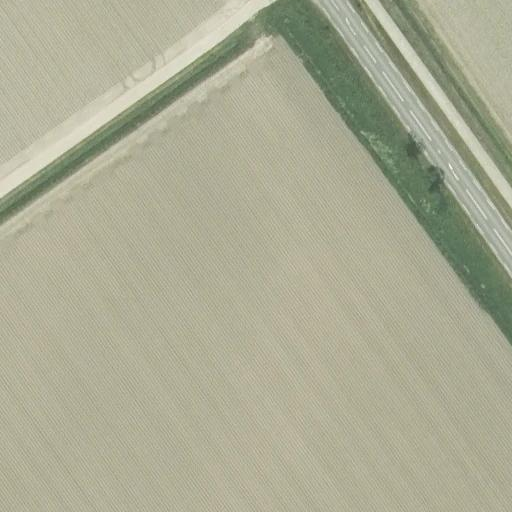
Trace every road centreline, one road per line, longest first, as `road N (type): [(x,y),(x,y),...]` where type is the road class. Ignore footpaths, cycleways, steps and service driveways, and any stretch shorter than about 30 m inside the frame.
road 1 (unknown): [(0,184),(256,0)]
road 2 (secondary): [(511,257),(330,0)]
